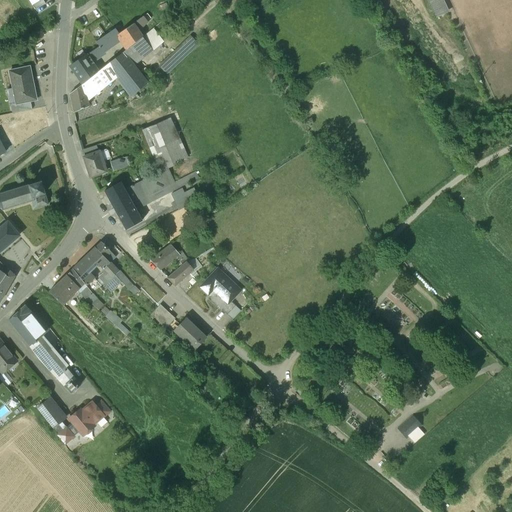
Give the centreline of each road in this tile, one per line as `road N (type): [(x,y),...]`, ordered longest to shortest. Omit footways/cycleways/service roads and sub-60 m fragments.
road 1 (track): [(278,384),(388,244),(438,196),(511,149)]
road 2 (residential): [(278,384),(94,218)]
road 3 (residential): [(94,218),(64,126),(68,0)]
road 4 (residential): [(278,384),(424,511)]
road 5 (residential): [(176,511),(278,384)]
road 6 (residential): [(0,315),(94,218)]
